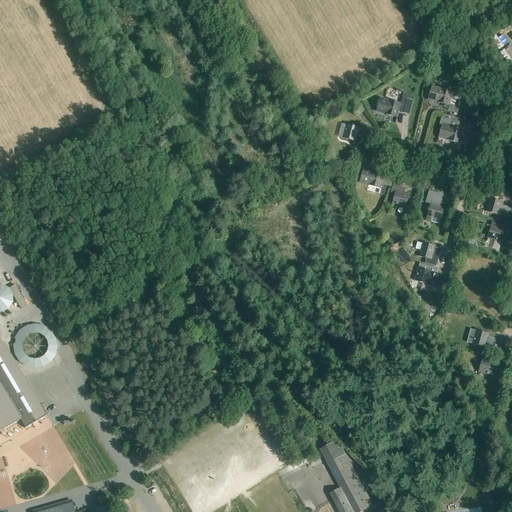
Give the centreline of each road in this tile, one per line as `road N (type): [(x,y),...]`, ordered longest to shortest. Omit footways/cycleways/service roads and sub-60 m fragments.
road 1 (residential): [(511,159),(465,186),(404,169),(400,158),(374,151)]
road 2 (track): [(511,131),(431,0)]
